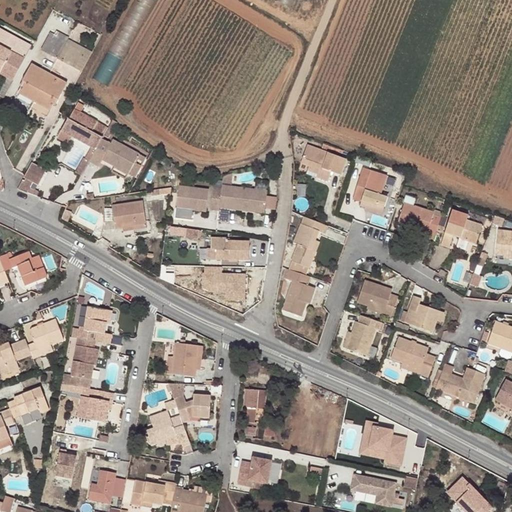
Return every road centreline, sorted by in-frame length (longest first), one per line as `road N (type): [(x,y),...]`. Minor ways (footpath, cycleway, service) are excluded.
road 1 (track): [(332,0),(281,145),(221,168),(192,167),(120,120)]
road 2 (residential): [(313,369),(353,251),(374,250),(469,308)]
road 3 (tertiary): [(313,369),(511,468)]
road 4 (residential): [(252,342),(280,229),(281,145)]
road 5 (residential): [(234,334),(216,469),(181,465)]
road 6 (residential): [(152,295),(119,452)]
